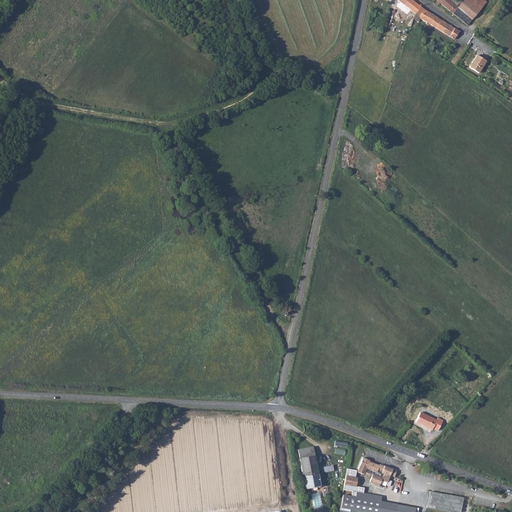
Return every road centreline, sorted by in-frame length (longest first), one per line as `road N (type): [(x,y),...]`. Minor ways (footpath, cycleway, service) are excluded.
road 1 (unclassified): [(276,407),(364,0)]
road 2 (track): [(0,81),(57,107),(162,124),(231,100),(270,70),(345,88)]
road 3 (tertiary): [(289,410),(511,490)]
road 4 (tertiary): [(276,407),(130,400)]
road 5 (unclassified): [(130,400),(111,435),(38,511)]
road 6 (tertiary): [(130,400),(0,393)]
